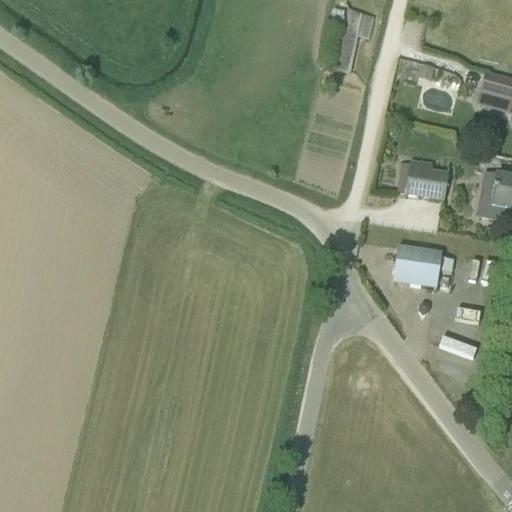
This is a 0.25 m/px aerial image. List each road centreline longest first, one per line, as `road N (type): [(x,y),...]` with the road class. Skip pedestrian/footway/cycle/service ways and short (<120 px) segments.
road 1 (unclassified): [(345,289),(339,251),(323,227),(137,135),(0,38)]
road 2 (unclassified): [(511,504),(345,289)]
road 3 (track): [(402,0),(339,251)]
road 4 (unclassified): [(290,511),(324,344),(345,289)]
